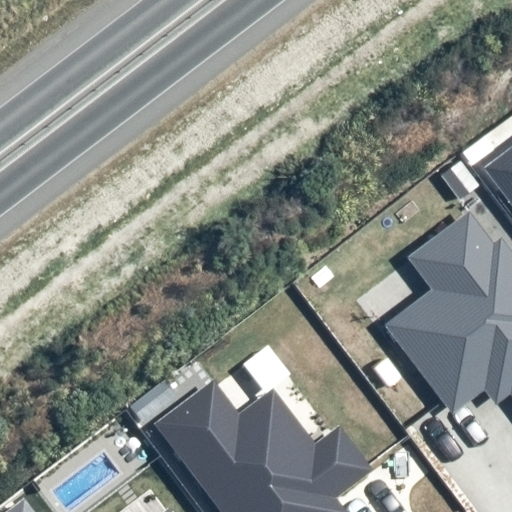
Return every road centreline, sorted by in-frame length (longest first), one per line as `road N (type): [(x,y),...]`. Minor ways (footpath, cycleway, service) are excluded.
road 1 (trunk): [(259,0),(0,197)]
road 2 (trunk): [(0,126),(166,0)]
